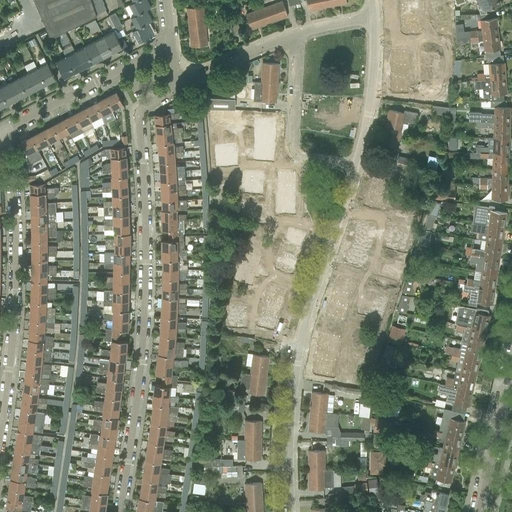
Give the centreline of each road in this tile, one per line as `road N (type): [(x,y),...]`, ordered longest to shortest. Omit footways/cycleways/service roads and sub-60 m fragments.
road 1 (residential): [(120,511),(143,365),(140,117),(181,90)]
road 2 (residential): [(289,511),(298,348),(357,169)]
road 3 (residential): [(0,138),(14,219),(0,433)]
road 4 (residential): [(0,135),(172,48)]
road 5 (residential): [(357,169),(302,161),(292,148),(298,37)]
road 6 (tertiary): [(475,511),(511,356)]
road 7 (residential): [(357,169),(372,103),(374,19)]
road 8 (residential): [(181,90),(298,37)]
